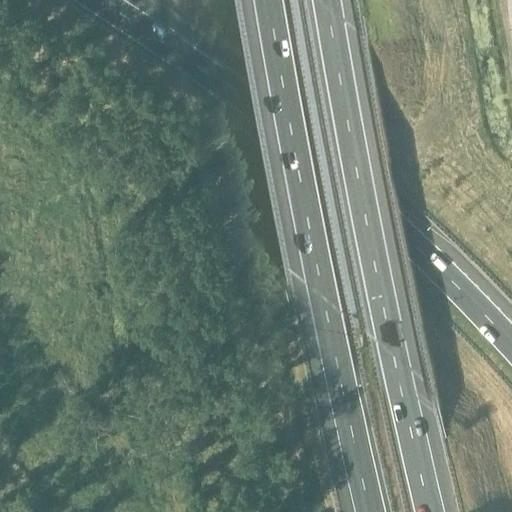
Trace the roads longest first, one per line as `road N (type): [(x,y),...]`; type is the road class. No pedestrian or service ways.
road 1 (motorway): [(511,340),(328,163),(102,0)]
road 2 (motorway): [(428,511),(326,0)]
road 3 (motorway): [(268,0),(369,511)]
